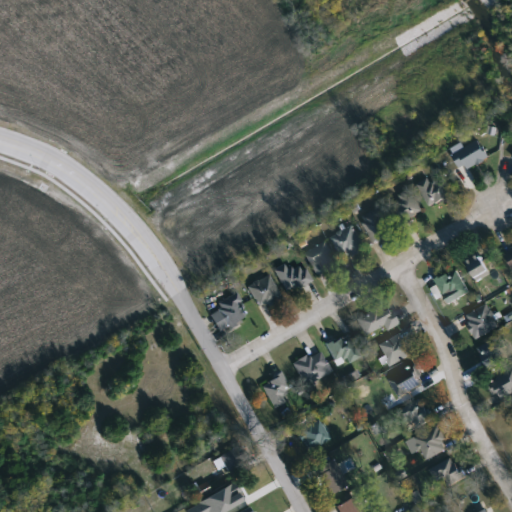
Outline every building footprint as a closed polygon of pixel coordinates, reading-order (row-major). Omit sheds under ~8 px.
[(451,156),(479,140),(490,158),(462,174),(451,156)] [(429,206),(418,185),(440,174),(451,196),(429,206)] [(424,201),(412,225),(391,215),(403,190),(424,201)] [(363,214),(386,208),(393,235),(370,241),(363,214)] [(331,238),(352,225),(367,248),(345,261),(331,238)] [(316,276),(305,254),(327,242),(338,264),(316,276)] [(468,260),(482,255),(490,275),(476,280),(468,260)] [(305,262),(309,285),(281,290),(277,267),(305,262)] [(436,279),(459,269),(469,294),(447,304),(436,279)] [(247,286),(269,275),(280,298),(258,309),(247,286)] [(217,301),(237,294),(246,319),(225,326),(217,301)] [(366,336),(355,319),(385,301),(398,323),(386,331),(383,326),(366,336)] [(477,339),(465,317),(488,305),(500,327),(477,339)] [(390,366),(378,344),(401,332),(413,354),(390,366)] [(326,345),(347,334),(360,357),(346,364),(343,359),(336,363),(326,345)] [(511,360),(490,371),(478,348),(502,336),(511,355),(511,360)] [(293,364),(320,350),(331,374),(304,387),(293,364)] [(424,385),(398,397),(390,378),(416,367),(424,385)] [(511,367),(511,394),(501,401),(489,383),(511,367)] [(294,395),(273,408),(260,386),(281,374),(294,395)] [(401,409),(423,399),(433,420),(411,430),(401,409)] [(297,433),(319,421),(328,440),(306,451),(297,433)] [(415,439),(436,425),(450,447),(429,461),(415,439)] [(220,458),(238,447),(247,462),(228,473),(220,458)] [(431,469),(453,457),(465,478),(443,490),(431,469)] [(347,489),(329,496),(317,467),(335,460),(347,489)] [(244,496),(239,486),(257,476),(262,487),(244,496)] [(339,511),(336,506),(353,497),(361,511),(339,511)]
